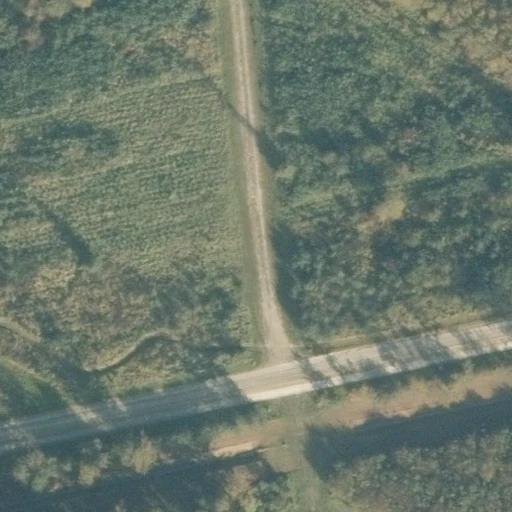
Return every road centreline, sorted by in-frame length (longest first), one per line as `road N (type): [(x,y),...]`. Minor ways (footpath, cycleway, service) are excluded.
road 1 (track): [(321,377),(0,437)]
road 2 (track): [(511,341),(321,377)]
